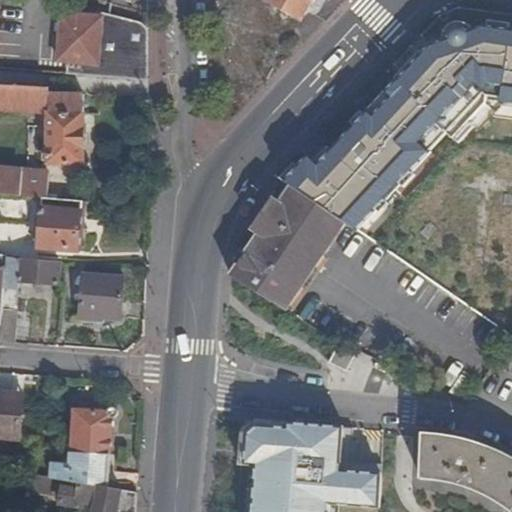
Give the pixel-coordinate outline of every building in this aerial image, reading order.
[(7,0),(5,31),(28,33),(30,0),(7,0)] [(304,9),(323,20),(341,0),(266,0),(299,19),(304,9)] [(66,73),(147,80),(147,25),(145,21),(143,19),(140,18),(123,16),(123,19),(118,20),(108,21),(108,19),(96,18),(63,14),(58,62),(67,63),(66,73)] [(509,31),(510,25),(489,22),(488,28),(509,31)] [(468,34),(473,32),(471,28),(469,27),(467,26),(465,25),(462,24),(459,24),(456,24),(454,25),(452,26),(450,27),(448,29),(447,31),(445,33),(444,35),(444,39),(444,42),(450,40),(450,39),(451,35),(453,32),(455,31),(458,30),(461,30),(463,30),(466,32),(468,34)] [(298,168),(284,183),(346,225),(357,233),(377,212),(385,203),(401,186),(411,174),(431,153),(422,146),(438,128),(447,135),(453,140),(485,105),(487,98),(490,87),(503,89),(502,100),(501,106),(511,107),(511,31),(509,31),(488,28),(485,28),(473,32),(468,34),(466,32),(463,30),(461,30),(458,30),(455,31),(453,32),(451,35),(450,39),(450,40),(444,42),(430,47),(422,56),(420,55),(396,80),(397,82),(385,94),(391,99),(374,117),(369,112),(365,116),(354,128),(332,152),(319,166),(315,162),(309,157),(298,168)] [(3,56),(26,58),(28,33),(5,31),(0,30),(0,50),(3,51),(3,56)] [(0,68),(25,70),(26,58),(3,56),(3,51),(0,50),(0,68)] [(0,83),(0,109),(27,111),(27,116),(36,117),(36,111),(47,112),(47,117),(47,127),(46,148),(39,148),(39,159),(46,159),(46,162),(82,162),(82,94),(48,93),(49,87),(0,83)] [(490,87),(487,98),(493,98),(498,99),(502,100),(503,89),(490,87)] [(385,94),(369,112),(374,117),(391,99),(385,94)] [(354,128),(365,116),(361,113),(350,125),(354,128)] [(422,146),(431,153),(447,135),(438,128),(422,146)] [(328,149),(315,162),(319,166),(332,152),(328,149)] [(284,183),(298,168),(295,165),(281,180),(284,183)] [(0,194),(30,196),(43,198),(46,198),(48,173),(0,168),(0,194)] [(404,189),(415,177),(411,174),(401,186),(404,189)] [(314,272),(346,225),(284,183),(252,229),(269,241),(314,272)] [(30,196),(0,194),(0,225),(28,227),(30,196)] [(70,200),(46,198),(43,198),(39,248),(78,251),(82,201),(70,200)] [(385,203),(377,212),(381,216),(389,206),(385,203)] [(239,248),(231,279),(248,252),(257,259),(261,253),(269,241),(252,229),(239,248)] [(303,289),(314,272),(269,241),(261,253),(298,278),(295,284),(303,289)] [(248,252),(231,279),(287,313),(303,289),(295,284),(298,278),(261,253),(257,259),(248,252)] [(0,342),(16,343),(20,293),(18,293),(20,280),(57,283),(59,262),(6,257),(1,326),(0,342)] [(123,278),(82,275),(79,316),(120,320),(123,278)] [(284,328),(246,306),(227,340),(266,362),(284,328)] [(302,344),(329,359),(337,344),(310,328),(302,344)] [(511,344),(499,364),(511,372),(511,344)] [(344,374),(354,356),(337,347),(327,365),(344,374)] [(382,373),(371,368),(368,372),(379,378),(382,373)] [(389,384),(392,379),(383,374),(381,379),(389,384)] [(0,392),(0,438),(19,440),(23,395),(0,392)] [(51,465),(51,477),(107,487),(109,456),(110,418),(112,418),(114,418),(115,417),(116,414),(117,413),(117,411),(116,409),(114,407),(113,407),(111,407),(109,407),(107,408),(106,410),(106,412),(73,410),(71,452),(61,451),(59,465),(51,465)] [(350,429),(256,419),(241,433),(239,463),(255,469),(251,511),(327,511),(328,505),(378,509),(380,465),(348,463),(350,429)] [(511,511),(511,461),(498,452),(471,442),(421,436),(419,479),(471,489),(511,511)] [(109,456),(107,487),(114,488),(116,456),(109,456)] [(51,477),(28,473),(27,486),(62,491),(60,504),(105,511),(134,511),(135,492),(114,488),(107,487),(51,477)] [(12,501),(9,511),(42,511),(44,509),(12,501)]
